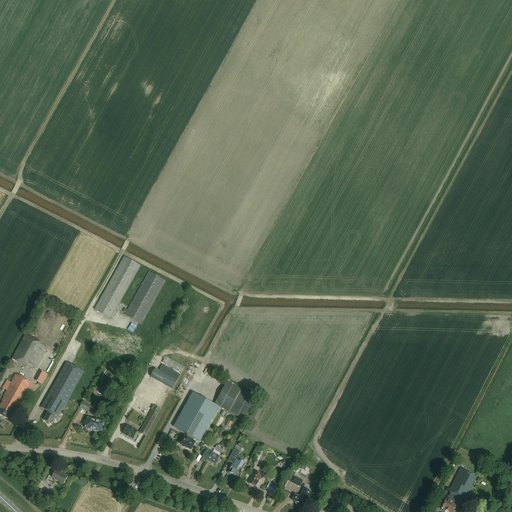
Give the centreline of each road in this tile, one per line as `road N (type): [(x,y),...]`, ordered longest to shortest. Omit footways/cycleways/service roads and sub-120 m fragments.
road 1 (unclassified): [(257,511),(103,460),(0,448)]
road 2 (track): [(18,184),(114,0)]
